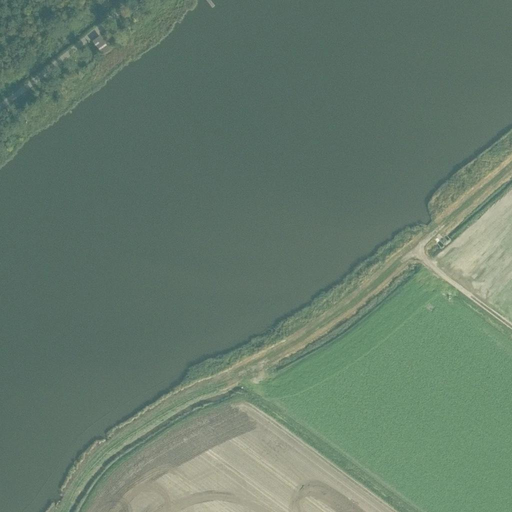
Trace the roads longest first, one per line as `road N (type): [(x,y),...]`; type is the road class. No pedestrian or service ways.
road 1 (track): [(55,511),(117,438),(314,329),(414,252),(511,327)]
road 2 (track): [(511,165),(414,252)]
